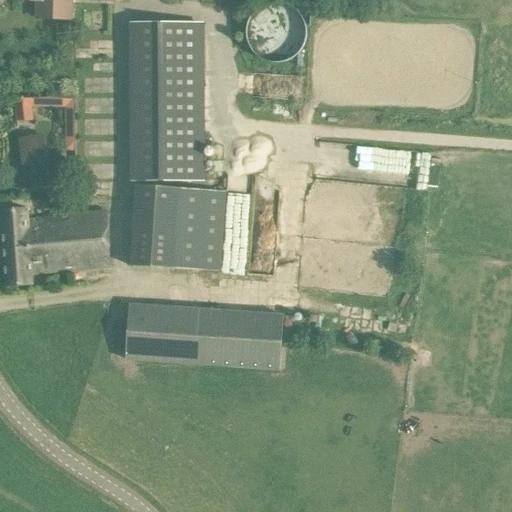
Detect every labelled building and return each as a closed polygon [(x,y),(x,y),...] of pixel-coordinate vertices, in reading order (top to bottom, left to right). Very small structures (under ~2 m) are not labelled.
[(275,63),(278,63),(280,63),(283,63),(285,62),(288,62),(293,59),(295,58),(297,56),(299,55),(301,53),(302,51),(304,48),(305,46),(306,44),(307,41),(307,38),(308,36),(308,33),(308,31),(307,28),(307,25),(306,23),(305,20),(304,18),(302,16),(301,14),(299,12),(297,10),(295,8),(293,7),(290,6),(288,5),(285,4),(283,3),(280,3),(278,3),(275,3),(272,3),(270,4),(267,5),(265,6),(262,7),(260,8),(258,10),(256,12),(254,14),(253,16),(251,18),(250,20),(249,23),(248,25),(248,28),(247,31),(247,33),(247,36),(248,38),(248,41),(249,44),(250,46),(251,48),(253,51),(254,53),(256,55),(258,56),(260,58),(262,59),(265,61),(267,62),(270,62),(272,63),(275,63)] [(130,23),(131,181),(205,181),(205,22),(130,23)] [(76,81),(74,81),(61,81),(61,97),(76,97),(76,81)] [(49,134),(22,135),(23,162),(49,161),(49,134)] [(416,152),(408,180),(436,188),(444,159),(416,152)] [(273,256),(281,185),(259,183),(256,206),(231,203),(228,228),(249,230),(246,253),(273,256)] [(221,271),(227,191),(139,185),(133,265),(221,271)] [(30,220),(29,210),(3,212),(7,285),(32,283),(32,274),(110,266),(107,213),(30,220)] [(127,359),(282,369),(286,314),(131,304),(127,359)]
